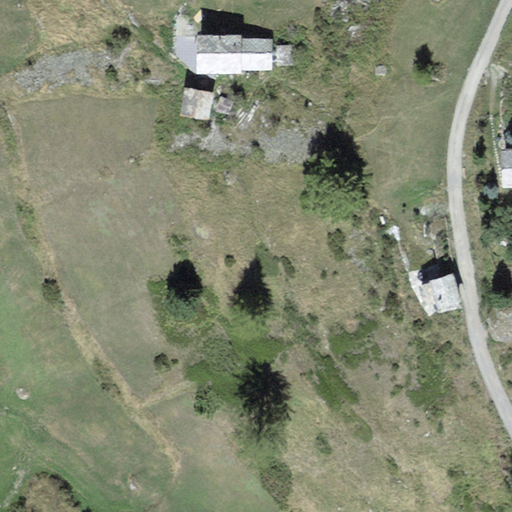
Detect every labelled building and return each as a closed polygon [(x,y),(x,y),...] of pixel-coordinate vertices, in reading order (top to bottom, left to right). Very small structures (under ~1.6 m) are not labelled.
[(240,30),(196,28),(195,74),(238,75),(240,30)] [(271,66),(269,37),(246,38),(248,68),(271,66)] [(213,86),(183,84),(181,111),(211,113),(213,86)] [(511,147),(498,149),(501,190),(511,189),(511,147)] [(447,274),(426,280),(436,315),(458,308),(447,274)]
